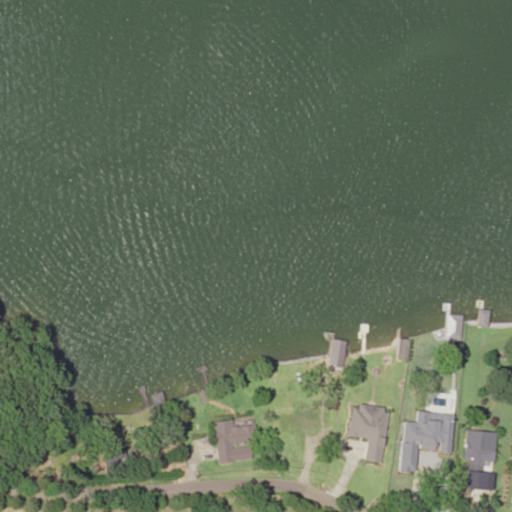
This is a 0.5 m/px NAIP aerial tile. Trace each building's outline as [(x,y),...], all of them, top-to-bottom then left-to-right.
[(486,326),(486,310),(475,310),(475,326),(486,326)] [(328,362),(341,363),(344,342),(330,341),(328,362)] [(406,360),(406,341),(397,341),(397,360),(406,360)] [(406,442),(441,446),(443,425),(436,425),(439,392),(420,389),(417,414),(410,413),(406,442)] [(274,410),(275,432),(328,429),(327,407),(274,410)] [(390,422),(357,418),(357,411),(342,410),(339,437),(387,443),(390,422)] [(211,423),(216,464),(251,460),(250,444),(255,444),(252,425),(230,428),(230,421),(211,423)] [(492,441),(462,440),(462,467),(482,468),(482,463),(492,463),(492,441)]
